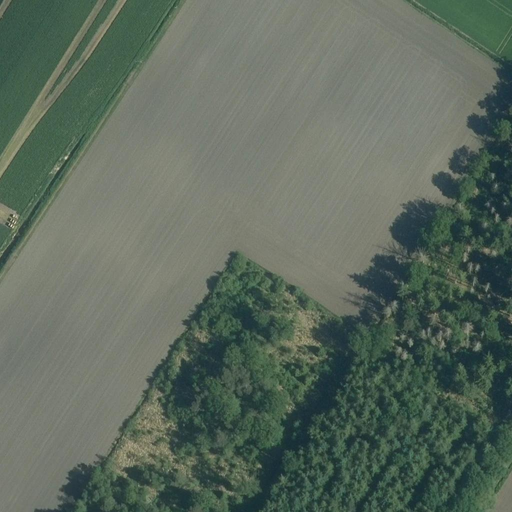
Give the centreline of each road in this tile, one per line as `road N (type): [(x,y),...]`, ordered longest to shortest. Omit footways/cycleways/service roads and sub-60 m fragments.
road 1 (unknown): [(0,284),(186,0)]
road 2 (track): [(443,511),(511,404)]
